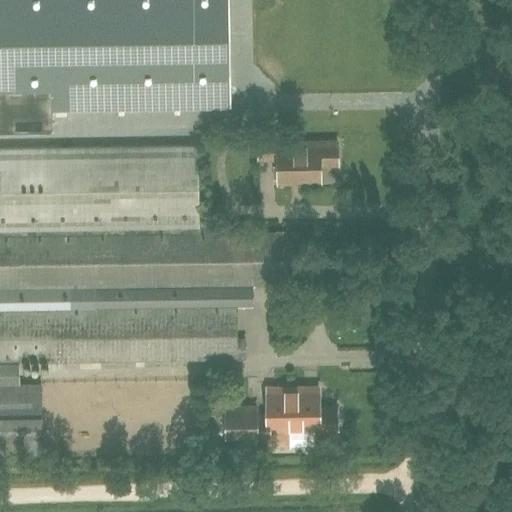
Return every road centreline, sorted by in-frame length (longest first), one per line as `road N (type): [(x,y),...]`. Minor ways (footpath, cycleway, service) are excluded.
road 1 (unclassified): [(415,511),(434,0)]
road 2 (track): [(0,496),(416,484)]
